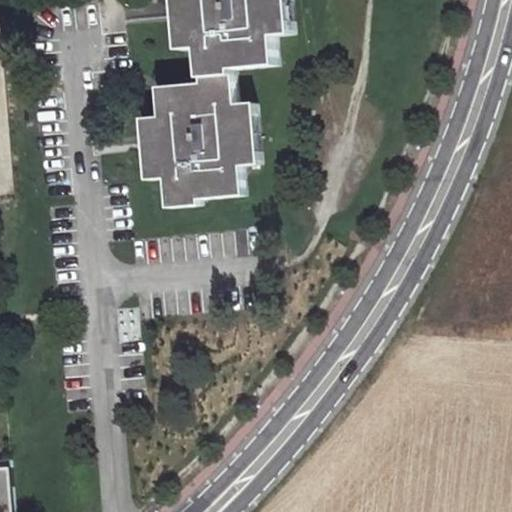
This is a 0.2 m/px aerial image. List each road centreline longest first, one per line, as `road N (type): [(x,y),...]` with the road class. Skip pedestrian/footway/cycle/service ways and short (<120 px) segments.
road 1 (residential): [(507,0),(462,146),(391,291),(269,457),(213,511)]
road 2 (residential): [(120,511),(69,32)]
